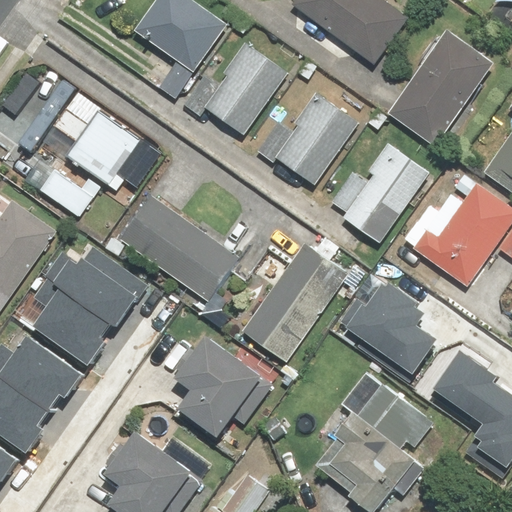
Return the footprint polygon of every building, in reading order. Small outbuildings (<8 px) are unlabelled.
[(233,23),(200,0),(162,0),(140,31),(181,59),(163,85),(180,97),(233,23)] [(388,0),(298,0),(296,3),(379,64),(413,18),(388,0)] [(455,29),(392,111),(440,148),(503,65),(455,29)] [(250,135),(294,72),(250,42),(228,73),(233,76),(225,87),(209,77),(190,105),(206,116),(211,108),(250,135)] [(321,186),(365,122),(320,92),(299,122),(305,126),(300,132),(284,122),(264,152),(279,162),(281,159),(321,186)] [(82,141),(72,155),(118,186),(150,138),(104,108),(94,122),(73,108),(61,126),(82,141)] [(511,189),(511,139),(489,173),(511,189)] [(388,240),(436,171),(394,142),(373,172),(380,177),(375,184),(357,172),(335,204),(388,240)] [(61,166),(47,186),(84,213),(98,193),(61,166)] [(474,286),(511,231),(511,204),(481,183),(443,236),(433,229),(419,248),(474,286)] [(156,194),(125,238),(216,302),(247,258),(156,194)] [(0,318),(62,233),(17,201),(3,221),(0,218),(0,318)] [(309,243),(248,328),(292,360),(354,275),(309,243)] [(152,282),(98,244),(83,265),(69,255),(55,275),(118,320),(123,323),(152,282)] [(378,271),(342,324),(415,373),(438,338),(417,324),(429,305),(378,271)] [(55,305),(40,326),(94,364),(110,341),(105,338),(118,320),(55,275),(41,295),(55,305)] [(90,369),(36,331),(21,352),(7,342),(0,352),(0,367),(56,407),(69,389),(74,392),(90,369)] [(223,444),(271,375),(215,336),(204,352),(197,347),(182,369),(188,373),(184,377),(200,388),(182,415),(223,444)] [(511,387),(460,352),(438,383),(491,418),(479,436),(511,457),(511,387)] [(0,428),(32,451),(48,428),(44,425),(56,407),(0,367),(0,428)] [(440,421),(389,381),(322,467),(380,511),(383,511),(406,483),(415,490),(433,466),(408,447),(413,441),(420,446),(440,421)] [(172,511),(203,470),(146,430),(133,447),(126,442),(111,463),(118,468),(114,474),(132,486),(113,511),(114,511),(172,511)] [(25,456),(0,438),(0,480),(4,475),(9,479),(25,456)]
